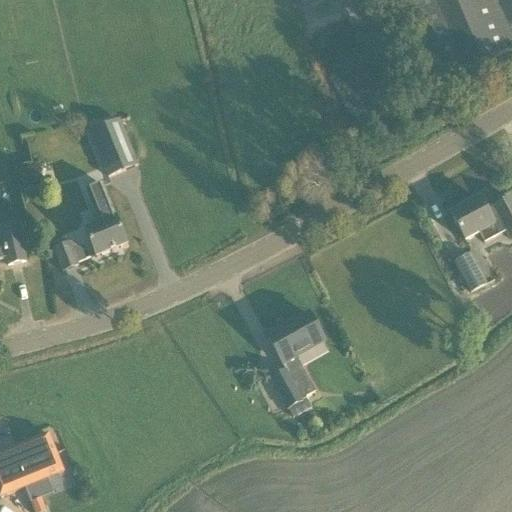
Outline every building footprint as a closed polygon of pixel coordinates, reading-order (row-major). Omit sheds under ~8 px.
[(299,0),(304,11),(328,0),(299,0)] [(389,0),(426,84),(433,103),(464,90),(458,75),(511,51),(511,43),(493,0),(389,0)] [(89,134),(108,180),(139,168),(120,121),(89,134)] [(39,168),(19,172),(23,190),(43,186),(39,168)] [(85,234),(96,260),(127,247),(102,186),(86,192),(100,228),(85,234)] [(495,212),(488,215),(481,202),(451,218),(465,245),(480,237),(484,245),(506,233),(511,242),(511,241),(511,203),(511,201),(494,210),(495,212)] [(0,262),(7,261),(8,268),(26,264),(17,227),(0,230),(0,231),(3,245),(0,245),(0,262)] [(65,238),(52,243),(54,250),(68,245),(65,238)] [(53,251),(62,273),(78,267),(69,244),(68,245),(54,250),(53,251)] [(454,264),(469,293),(485,284),(470,256),(454,264)] [(285,372),(269,380),(287,413),(289,412),(293,420),(311,410),(305,400),(316,394),(298,361),(324,347),(308,317),(267,339),(285,372)] [(378,357),(364,364),(373,381),(386,374),(378,357)] [(48,437),(0,456),(0,499),(63,474),(48,437)] [(45,511),(41,500),(32,503),(35,511),(45,511)]
